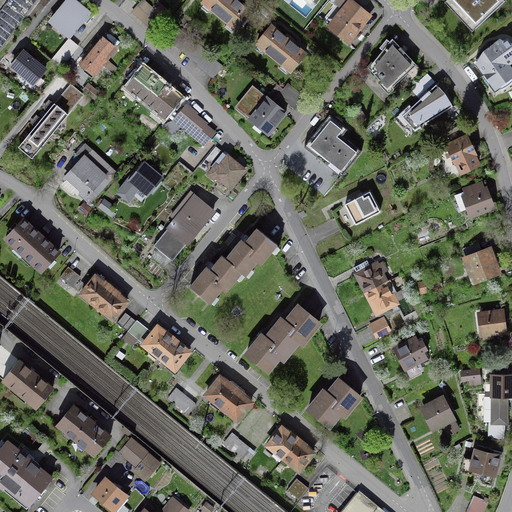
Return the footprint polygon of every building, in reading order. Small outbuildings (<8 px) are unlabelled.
[(0,49),(36,0),(7,0),(0,10),(0,49)] [(65,0),(51,18),(72,35),(90,13),(82,7),(74,0),(65,0)] [(155,31),(162,23),(165,20),(162,18),(168,11),(158,2),(152,8),(143,0),(142,0),(140,3),(132,11),(155,31)] [(236,30),(250,12),(235,0),(204,0),(203,2),(236,30)] [(348,0),(337,0),(335,3),(344,10),(331,26),(348,40),(358,27),(361,30),(366,24),(363,21),(367,15),(348,0)] [(448,0),(476,29),(505,1),(503,0),(448,0)] [(165,36),(198,63),(197,64),(213,77),(223,66),(210,56),(211,54),(175,25),(165,36)] [(305,53),(271,26),(257,43),(290,71),(305,53)] [(98,44),(90,54),(112,72),(116,67),(105,58),(114,47),(103,38),(102,40),(101,39),(100,40),(101,41),(98,44)] [(78,47),(69,39),(52,60),(61,67),(78,47)] [(405,52),(392,39),(370,66),(390,88),(416,65),(405,52)] [(483,53),(486,57),(511,57),(511,56),(511,46),(507,40),(502,44),(500,41),(483,53)] [(476,60),(478,63),(486,57),(483,53),(476,60)] [(34,61),(33,63),(22,54),(17,60),(12,65),(33,83),(44,70),(34,61)] [(112,72),(90,54),(85,59),(81,65),(85,69),(83,70),(92,78),(100,68),(109,76),(112,72)] [(511,60),(511,58),(511,57),(486,57),(478,63),(495,88),(511,75),(511,70),(507,64),(511,60)] [(128,87),(164,117),(180,98),(162,83),(143,67),(128,87)] [(70,83),(54,103),(68,114),(84,94),(70,83)] [(100,93),(88,83),(83,89),(94,99),(100,93)] [(283,89),(300,102),(304,97),(288,83),(283,89)] [(445,94),(436,84),(402,116),(409,123),(410,122),(415,129),(452,106),(445,94)] [(300,102),(283,89),(278,85),(268,97),(255,87),(237,109),(265,132),(271,125),(274,127),(286,112),(274,102),(277,99),(283,103),(285,101),(295,108),(300,102)] [(32,158),(36,153),(68,114),(54,103),(22,142),(18,147),(32,158)] [(177,116),(173,121),(180,127),(204,146),(214,134),(205,126),(206,125),(200,121),(195,116),(196,115),(185,106),(177,116)] [(366,119),(360,108),(356,111),(353,113),(359,123),(366,119)] [(402,116),(405,113),(403,111),(395,118),(404,128),(409,123),(402,116)] [(335,171),(338,167),(344,173),(361,151),(351,143),(342,135),(347,129),(330,115),(304,147),(335,171)] [(175,133),(180,127),(173,121),(164,124),(175,133)] [(443,136),(447,144),(466,136),(468,135),(463,124),(443,136)] [(475,154),(466,136),(447,144),(455,163),(457,162),(462,172),(478,164),(473,154),(475,154)] [(116,172),(85,143),(76,153),(83,159),(66,178),(67,179),(64,182),(64,186),(71,192),(74,192),(77,194),(80,191),(85,196),(90,201),(116,172)] [(431,149),(426,145),(422,150),(427,154),(431,149)] [(221,151),(216,147),(200,166),(205,170),(221,151)] [(235,178),(242,169),(236,164),(234,162),(235,161),(223,152),(211,166),(213,168),(209,174),(218,182),(215,186),(224,194),(236,179),(235,178)] [(129,178),(130,178),(119,192),(128,200),(133,194),(141,201),(161,177),(151,169),(150,166),(148,166),(142,162),(129,178)] [(162,182),(176,193),(192,174),(178,163),(162,182)] [(466,190),(455,195),(461,210),(470,207),(473,215),(491,208),(484,189),(483,190),(480,183),(465,189),(466,190)] [(380,211),(370,191),(358,197),(345,204),(349,210),(356,224),(380,211)] [(170,259),(172,261),(213,210),(191,192),(171,216),(175,219),(153,245),(170,259)] [(97,204),(112,216),(117,210),(101,198),(97,204)] [(90,209),(86,205),(81,210),(86,214),(90,209)] [(341,231),(356,224),(349,210),(334,218),(341,231)] [(5,239),(40,271),(59,251),(43,236),(24,219),(5,239)] [(225,258),(242,271),(241,272),(245,275),(257,261),(261,264),(277,244),(257,228),(250,236),(245,242),(241,239),(226,258),(225,258)] [(474,279),(497,271),(489,250),(481,253),(478,243),(464,249),(474,279)] [(170,259),(158,249),(152,257),(164,267),(170,259)] [(226,291),(241,272),(242,271),(225,258),(226,258),(222,255),(215,264),(210,269),(206,266),(190,286),(210,302),(222,288),(226,291)] [(366,290),(366,291),(387,280),(383,272),(387,270),(382,262),(376,265),(373,257),(364,262),(354,267),(366,290)] [(80,276),(68,266),(60,277),(71,286),(80,276)] [(81,293),(96,306),(112,287),(110,285),(109,287),(102,281),(95,276),(81,293)] [(443,289),(439,277),(430,280),(434,292),(443,289)] [(387,280),(366,291),(376,311),(390,304),(404,296),(401,290),(397,293),(390,279),(387,280)] [(420,284),(422,291),(430,289),(429,282),(420,284)] [(113,290),(115,288),(112,287),(96,306),(112,319),(127,301),(120,296),(113,290)] [(286,321),(282,318),(278,323),(298,340),(301,343),(319,321),(299,305),(293,313),(286,321)] [(479,313),(483,339),(493,337),(493,333),(505,332),(502,310),(479,313)] [(117,323),(128,331),(136,321),(125,312),(117,323)] [(383,317),(370,324),(376,337),(390,330),(383,317)] [(152,333),(136,321),(128,331),(143,344),(152,333)] [(282,359),(298,340),(278,323),(272,331),(266,337),(263,334),(247,354),(267,370),(278,356),(282,359)] [(165,332),(157,326),(152,333),(143,344),(150,349),(148,352),(157,359),(159,356),(173,339),(165,332)] [(181,345),(173,339),(159,356),(174,369),(189,351),(181,345)] [(420,372),(416,364),(425,359),(415,340),(397,349),(403,363),(411,377),(420,372)] [(19,360),(2,380),(36,407),(52,388),(19,360)] [(478,370),(462,371),(463,380),(479,379),(478,370)] [(221,407),(236,389),(228,383),(220,376),(205,394),(212,399),(210,402),(219,410),(221,407)] [(511,376),(492,376),(491,422),(491,423),(504,423),(507,424),(507,396),(511,396),(511,376)] [(333,386),(328,393),(324,389),(308,409),(328,426),(340,411),(344,415),(360,395),(340,379),(333,386)] [(174,402),(181,392),(176,388),(168,398),(174,402)] [(236,389),(221,407),(237,419),(251,402),(244,396),(236,389)] [(184,411),(192,401),(181,392),(174,402),(184,411)] [(456,421),(442,395),(432,400),(419,407),(432,433),(444,427),(456,421)] [(73,405),(57,425),(94,455),(110,435),(73,405)] [(456,421),(444,427),(449,436),(461,430),(456,421)] [(502,438),(504,423),(491,423),(491,422),(488,422),(488,435),(502,438)] [(282,427),(267,444),(283,457),(298,440),(290,433),(282,427)] [(224,443),(236,452),(244,443),(232,434),(224,443)] [(131,438),(120,452),(137,467),(135,470),(146,479),(160,463),(131,438)] [(299,470),(313,452),(305,446),(298,440),(283,457),(299,470)] [(0,483),(28,506),(51,477),(6,441),(0,449),(0,483)] [(244,443),(236,452),(241,457),(249,447),(244,443)] [(479,477),(482,482),(491,485),(499,454),(482,450),(483,446),(477,445),(473,459),(465,457),(461,471),(479,475),(479,477)] [(100,486),(95,493),(113,508),(125,495),(104,477),(98,484),(100,486)] [(297,478),(288,490),(299,499),(308,487),(297,478)] [(380,511),(376,508),(357,491),(339,511),(380,511)] [(125,495),(113,508),(117,511),(128,497),(125,495)] [(482,511),(485,508),(487,501),(473,495),(471,502),(466,511),(482,511)] [(163,510),(165,511),(168,511),(177,502),(172,498),(163,510)] [(168,511),(187,511),(188,511),(177,502),(168,511)] [(201,508),(206,511),(210,511),(214,508),(206,502),(201,508)] [(152,511),(155,509),(147,503),(139,511),(152,511)]
